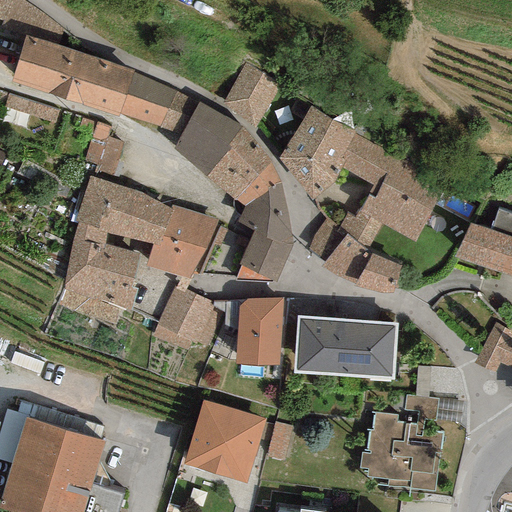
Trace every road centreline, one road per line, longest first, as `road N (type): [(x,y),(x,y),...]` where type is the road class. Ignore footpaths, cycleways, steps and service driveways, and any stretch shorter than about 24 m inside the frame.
road 1 (residential): [(303,290),(300,201),(263,144),(43,0)]
road 2 (residential): [(511,429),(416,312),(303,290)]
road 3 (track): [(172,0),(291,62)]
